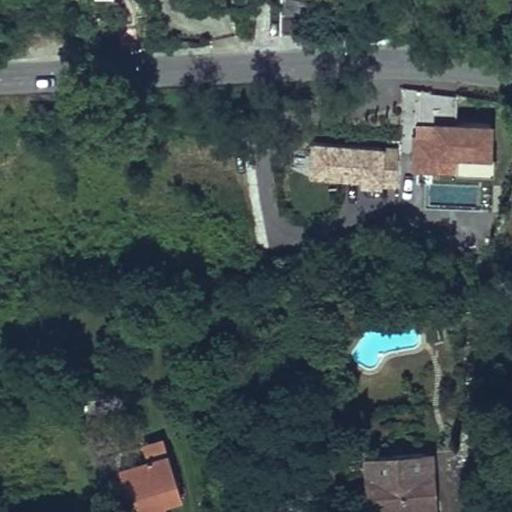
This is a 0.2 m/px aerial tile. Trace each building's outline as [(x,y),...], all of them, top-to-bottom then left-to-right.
[(309,0),(281,0),(280,36),(309,35),(311,0),(309,0)] [(138,51),(137,26),(117,28),(118,53),(138,51)] [(413,89),(411,141),(430,142),(431,127),(454,128),(454,93),(422,90),(413,89)] [(454,128),(431,127),(430,142),(411,141),(409,172),(429,173),(430,156),(453,157),(453,174),(491,175),(491,159),(487,159),(488,129),(454,128)] [(453,157),(430,156),(429,173),(453,174),(453,157)] [(395,164),(309,158),(307,189),(359,192),(359,196),(393,198),(395,164)] [(363,295),(366,307),(384,304),(382,291),(363,295)] [(138,511),(166,511),(164,503),(181,498),(163,439),(142,445),(147,460),(119,469),(125,491),(131,489),(138,511)] [(363,457),(366,511),(436,511),(434,473),(429,474),(428,453),(363,457)] [(125,491),(131,511),(134,511),(138,511),(131,489),(125,491)]
